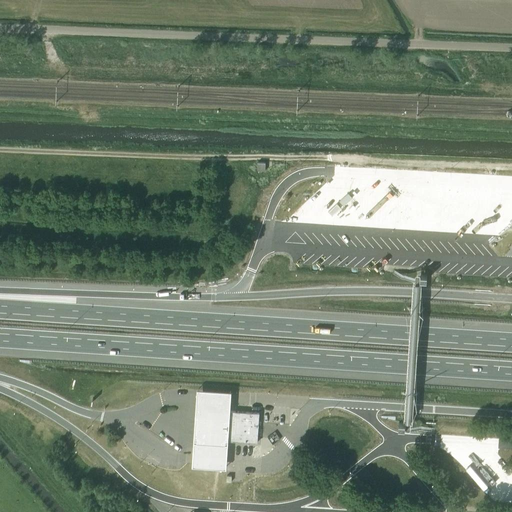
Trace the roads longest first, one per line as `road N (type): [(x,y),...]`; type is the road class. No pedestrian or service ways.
road 1 (motorway): [(511,343),(0,309)]
road 2 (motorway): [(0,338),(511,371)]
road 3 (track): [(511,133),(0,111)]
road 4 (unclassified): [(511,47),(0,26)]
road 5 (track): [(511,167),(0,149)]
road 6 (motorway): [(180,300),(0,300)]
